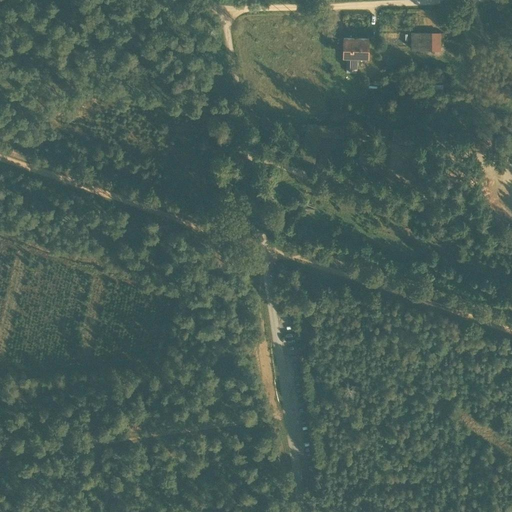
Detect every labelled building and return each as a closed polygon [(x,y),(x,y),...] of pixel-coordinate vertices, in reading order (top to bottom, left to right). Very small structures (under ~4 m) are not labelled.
[(411,47),(439,48),(440,31),(411,31),(411,47)] [(355,54),(367,55),(368,37),(358,37),(353,37),(344,36),(343,38),(343,54),(347,54),(355,54)] [(346,67),(356,67),(356,60),(355,60),(355,54),(347,54),(347,60),(346,60),(346,67)] [(434,89),(443,89),(443,81),(433,81),(434,89)] [(341,146),(343,123),(307,119),(302,158),(319,159),(320,144),(341,146)] [(418,140),(418,126),(390,126),(389,140),(418,140)] [(424,167),(420,175),(429,180),(434,172),(424,167)]
